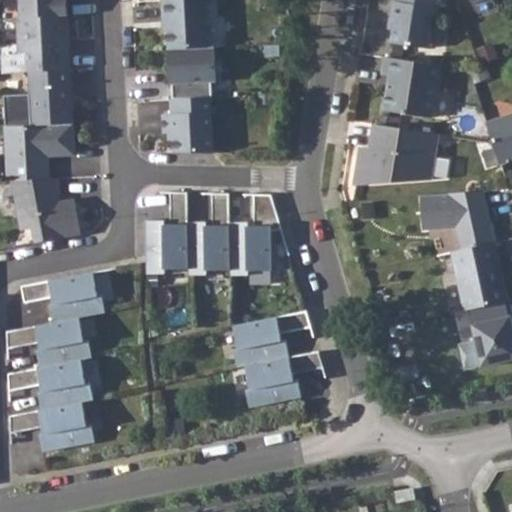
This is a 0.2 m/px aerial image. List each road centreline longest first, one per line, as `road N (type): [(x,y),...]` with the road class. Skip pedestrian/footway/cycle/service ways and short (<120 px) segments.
road 1 (residential): [(22,511),(373,435)]
road 2 (residential): [(373,435),(308,182)]
road 3 (residential): [(121,174),(124,235),(113,254),(0,279)]
road 4 (residential): [(121,174),(308,182)]
road 5 (residential): [(308,182),(338,0)]
road 6 (residential): [(108,0),(121,174)]
